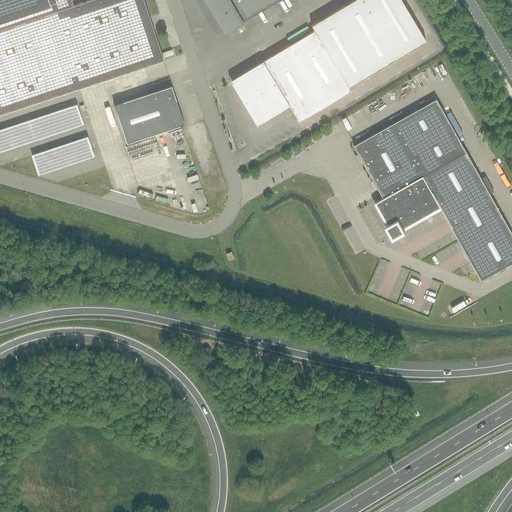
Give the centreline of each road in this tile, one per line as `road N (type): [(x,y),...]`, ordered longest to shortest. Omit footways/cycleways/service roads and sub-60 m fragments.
road 1 (motorway): [(511,368),(408,375),(86,311),(0,327)]
road 2 (motorway): [(0,350),(30,337),(98,334),(167,364),(198,397),(220,442),(221,511)]
road 3 (unknown): [(312,151),(433,90),(511,213)]
road 4 (unclassified): [(201,233),(223,221),(233,197),(169,0)]
road 5 (unclassified): [(201,233),(0,177)]
road 6 (motorway): [(511,410),(346,511)]
road 7 (motorway): [(393,511),(511,439)]
road 8 (unknown): [(193,67),(308,0)]
road 9 (unknown): [(388,257),(351,225),(312,151)]
